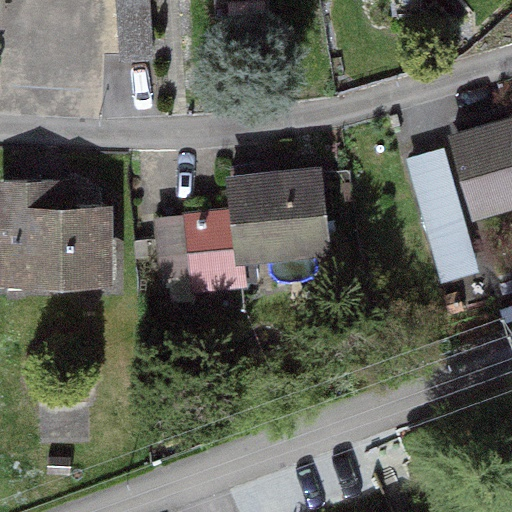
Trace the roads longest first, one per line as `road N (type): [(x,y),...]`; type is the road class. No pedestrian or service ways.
road 1 (residential): [(0,132),(99,139),(221,133),(377,106),(511,63)]
road 2 (residential): [(511,358),(99,511)]
